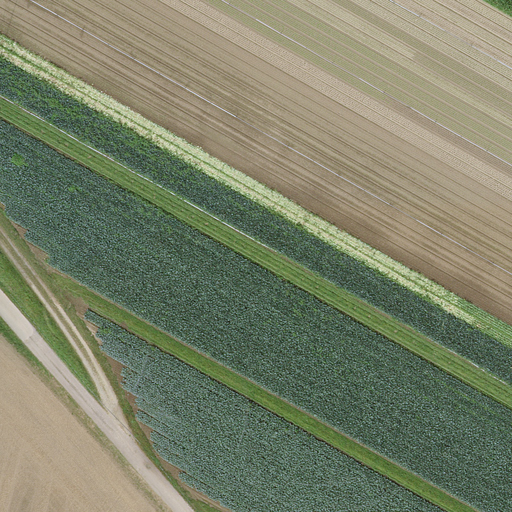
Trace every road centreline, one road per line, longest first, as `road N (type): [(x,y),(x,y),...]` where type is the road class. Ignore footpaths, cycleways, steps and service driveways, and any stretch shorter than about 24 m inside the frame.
road 1 (track): [(112,430),(115,414),(87,356),(0,234)]
road 2 (track): [(112,430),(0,300)]
